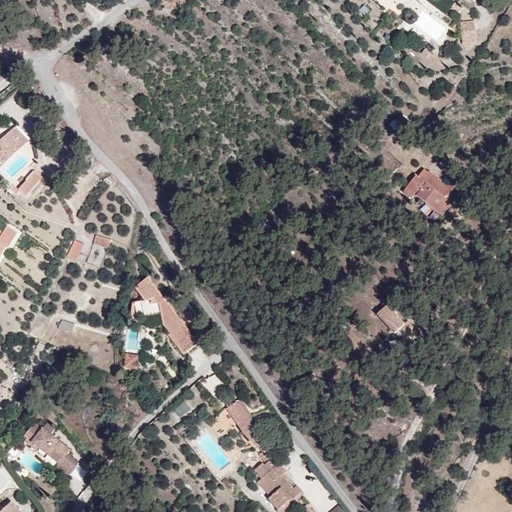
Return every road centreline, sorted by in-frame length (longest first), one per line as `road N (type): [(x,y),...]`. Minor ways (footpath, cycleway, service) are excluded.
road 1 (unclassified): [(42,60),(47,84),(138,196),(235,346)]
road 2 (track): [(387,511),(409,437),(462,333),(511,205)]
road 3 (residential): [(235,346),(120,450),(74,511)]
road 4 (unclassified): [(235,346),(357,511)]
